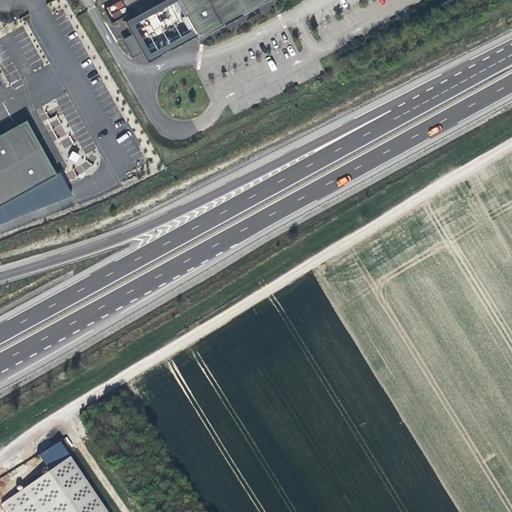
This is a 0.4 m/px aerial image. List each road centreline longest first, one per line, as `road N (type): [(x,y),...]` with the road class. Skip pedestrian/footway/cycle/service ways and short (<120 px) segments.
road 1 (track): [(0,458),(39,427),(511,145)]
road 2 (motorway): [(0,362),(511,83)]
road 3 (motorway): [(408,111),(0,334)]
road 4 (motorway): [(408,111),(101,246),(0,277)]
